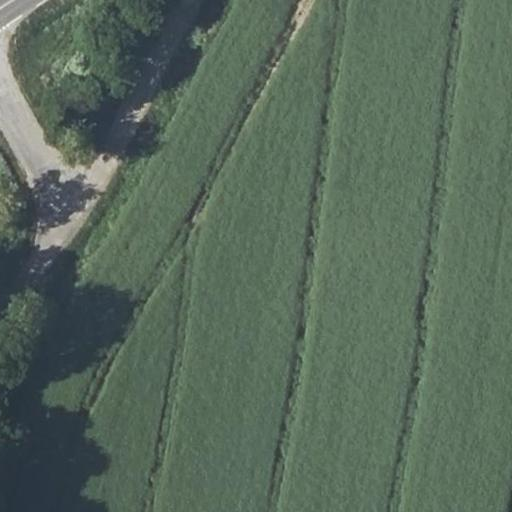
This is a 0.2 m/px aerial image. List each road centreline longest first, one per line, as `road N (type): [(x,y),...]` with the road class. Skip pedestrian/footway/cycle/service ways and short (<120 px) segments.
road 1 (unclassified): [(0,92),(60,187),(59,221),(0,341)]
road 2 (unknown): [(59,221),(192,0)]
